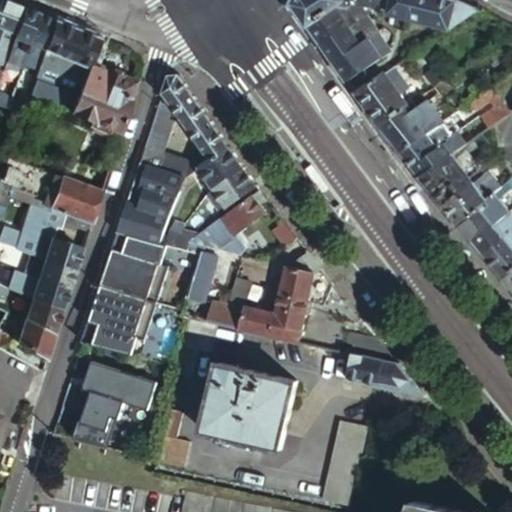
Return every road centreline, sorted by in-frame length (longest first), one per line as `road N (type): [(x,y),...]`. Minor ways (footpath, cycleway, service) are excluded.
road 1 (secondary): [(176,0),(232,91),(511,446)]
road 2 (residential): [(176,0),(12,511)]
road 3 (secondary): [(511,349),(464,295),(267,0)]
